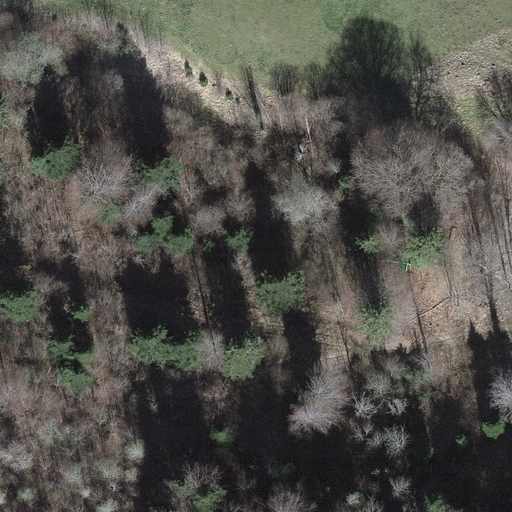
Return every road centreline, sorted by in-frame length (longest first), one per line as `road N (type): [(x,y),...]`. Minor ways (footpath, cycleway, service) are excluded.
road 1 (track): [(0,274),(217,312),(362,351)]
road 2 (track): [(362,351),(511,340)]
